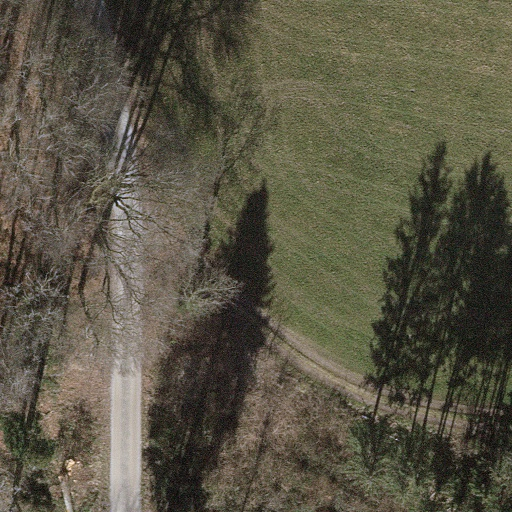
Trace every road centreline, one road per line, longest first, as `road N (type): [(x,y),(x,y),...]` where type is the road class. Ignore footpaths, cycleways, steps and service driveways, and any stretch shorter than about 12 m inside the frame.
road 1 (track): [(91,0),(167,244),(124,364),(119,511)]
road 2 (track): [(167,244),(242,320),(336,387),(401,414),(511,413)]
